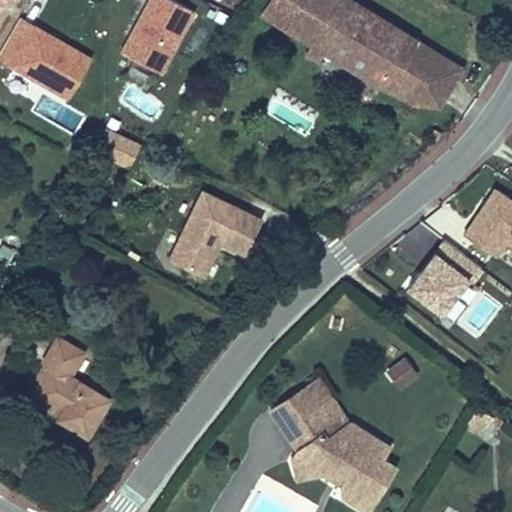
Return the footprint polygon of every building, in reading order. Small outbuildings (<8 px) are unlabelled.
[(0,0),(0,15),(8,0),(0,0)] [(159,71),(192,8),(176,0),(147,0),(121,51),(159,71)] [(271,0),(260,19),(286,34),(299,9),(304,0),(271,0)] [(338,0),(336,0),(324,23),(299,9),(286,34),(312,49),(306,58),(320,67),(326,57),(389,92),(395,83),(419,97),(441,58),(338,0)] [(304,0),(299,9),(324,23),(336,0),(304,0)] [(90,57),(19,16),(0,49),(0,58),(68,97),(90,57)] [(462,70),(441,58),(419,97),(414,107),(439,109),(462,70)] [(389,92),(414,107),(419,97),(395,83),(389,92)] [(111,154),(122,132),(105,124),(94,146),(111,154)] [(126,161),(137,139),(122,132),(111,154),(126,161)] [(511,198),(492,185),(460,232),(496,255),(504,243),(511,247),(511,198)] [(243,252),(257,218),(197,194),(168,263),(202,277),(214,248),(209,247),(212,240),(217,241),(243,252)] [(441,238),(404,287),(440,315),(467,280),(472,284),(483,270),(441,238)] [(60,333),(47,353),(56,360),(40,387),(64,402),(57,413),(87,431),(110,394),(73,371),(86,349),(60,333)] [(417,380),(404,361),(385,374),(398,392),(417,380)] [(319,381),(269,409),(282,429),(317,409),(331,402),(319,381)] [(331,434),(345,427),(331,402),(317,409),(331,434)] [(382,467),(390,453),(345,427),(331,434),(317,409),(282,429),(295,450),(288,459),(314,478),(332,474),(345,483),(340,494),(342,505),(354,511),(370,511),(393,474),(382,467)] [(495,423),(475,411),(466,426),(486,438),(495,423)] [(288,459),(293,482),(314,478),(288,459)]
